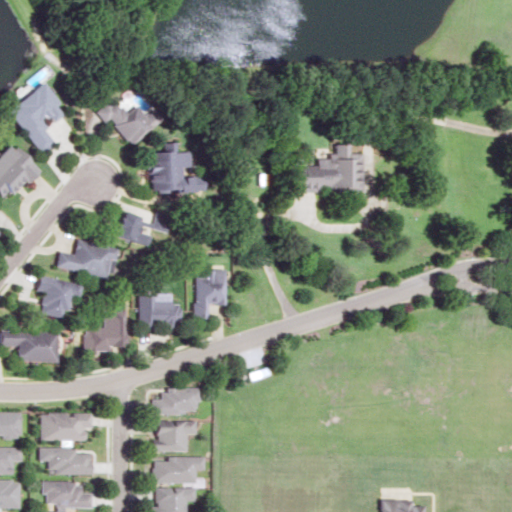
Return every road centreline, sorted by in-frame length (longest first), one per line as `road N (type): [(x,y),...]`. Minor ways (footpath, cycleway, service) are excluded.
road 1 (residential): [(511,270),(430,281),(118,377),(0,389)]
road 2 (residential): [(0,279),(70,191),(98,182)]
road 3 (residential): [(118,377),(118,511)]
